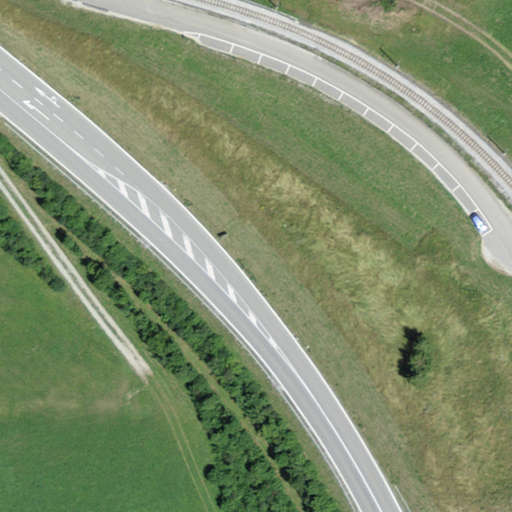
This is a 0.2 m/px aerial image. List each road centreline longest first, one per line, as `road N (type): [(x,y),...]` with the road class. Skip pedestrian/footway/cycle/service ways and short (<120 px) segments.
road 1 (secondary): [(380,511),(314,398),(214,270),(0,79)]
road 2 (unclassified): [(115,0),(266,42),(356,86),(446,156),(511,243)]
road 3 (track): [(0,177),(137,366)]
